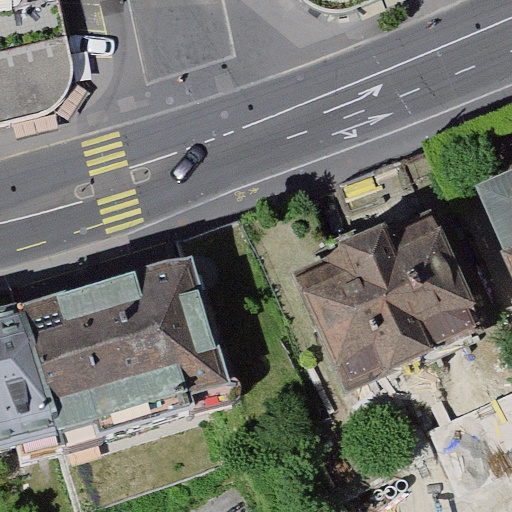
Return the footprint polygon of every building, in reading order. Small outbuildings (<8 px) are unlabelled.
[(72,73),(53,0),(0,0),(0,135),(42,126),(61,113),(72,93),(72,73)] [(363,16),(400,0),(302,0),(303,1),(314,10),(329,19),(346,20),(363,16)] [(511,159),(471,177),(511,274),(511,159)] [(330,256),(291,273),(342,390),(481,331),(429,211),(387,229),(377,206),(319,231),(330,256)] [(214,264),(46,313),(89,446),(258,401),(214,264)] [(0,469),(89,446),(46,313),(0,325),(0,469)]
